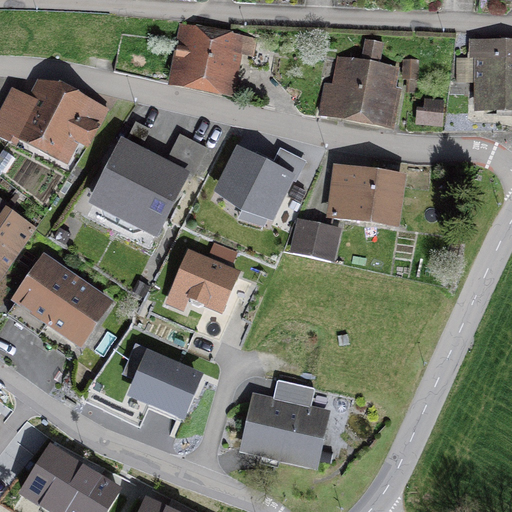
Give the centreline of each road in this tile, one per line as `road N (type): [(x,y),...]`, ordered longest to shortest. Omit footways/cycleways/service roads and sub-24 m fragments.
road 1 (residential): [(0,64),(46,68),(329,137),(477,153),(511,172)]
road 2 (residential): [(0,0),(511,26)]
road 3 (tertiary): [(511,222),(376,511)]
road 4 (residential): [(0,369),(81,429),(276,511)]
